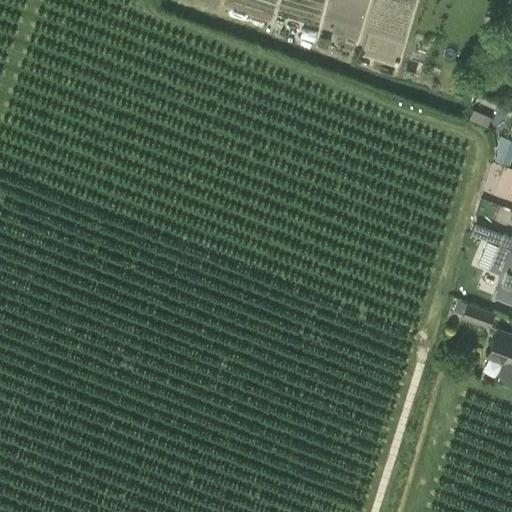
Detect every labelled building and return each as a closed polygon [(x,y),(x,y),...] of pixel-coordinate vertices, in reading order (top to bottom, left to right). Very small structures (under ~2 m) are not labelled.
[(511,162),(511,159),(511,134),(501,132),(495,158),(511,162)] [(470,233),(483,239),(511,249),(511,235),(502,232),(502,233),(474,222),(470,233)] [(511,249),(483,239),(474,262),(492,268),(504,273),(499,286),(500,287),(497,296),(511,302),(511,300),(511,249)] [(460,316),(488,326),(493,311),(466,301),(460,316)] [(502,361),(498,373),(511,378),(511,332),(496,327),(485,355),(502,361)]
